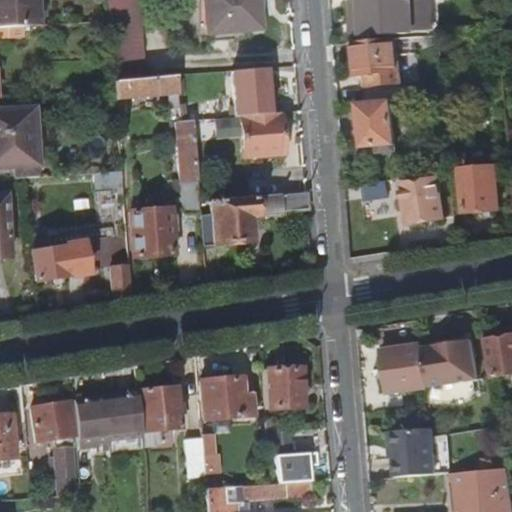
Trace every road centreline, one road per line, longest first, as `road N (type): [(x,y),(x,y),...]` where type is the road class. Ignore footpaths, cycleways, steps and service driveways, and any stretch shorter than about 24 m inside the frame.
road 1 (residential): [(0,352),(325,301)]
road 2 (residential): [(301,0),(325,301)]
road 3 (residential): [(325,301),(342,511)]
road 4 (residential): [(325,301),(511,269)]
